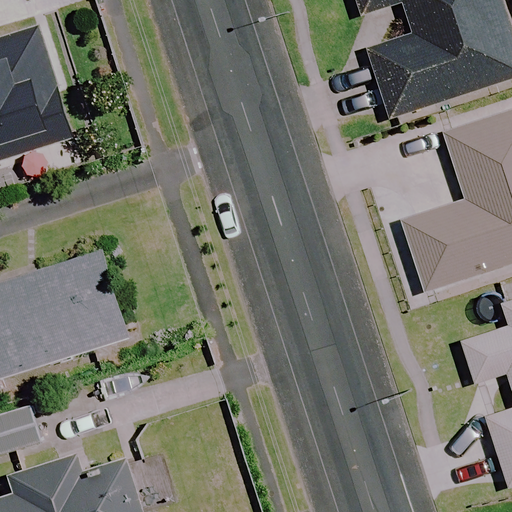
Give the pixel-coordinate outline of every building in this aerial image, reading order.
[(355,0),(367,35),(408,21),(414,38),(370,53),(396,129),(511,90),(511,26),(503,0),(355,0)] [(0,134),(10,132),(0,98),(0,177),(1,177),(0,171),(0,134)] [(139,340),(112,253),(0,287),(0,400),(16,395),(11,379),(139,340)] [(511,302),(502,305),(510,329),(462,343),(476,387),(508,377),(511,391),(511,411),(488,419),(510,490),(511,489),(511,302)] [(0,458),(43,447),(32,410),(0,418),(0,458)] [(141,511),(120,445),(0,482),(0,511),(141,511)]
